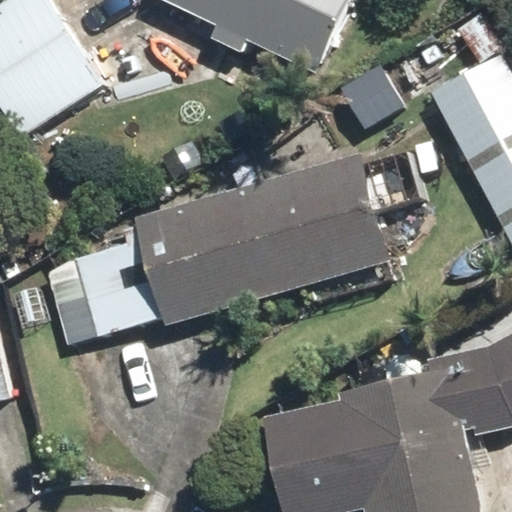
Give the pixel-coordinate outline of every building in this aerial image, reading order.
[(39,0),(14,0),(0,11),(0,101),(33,145),(107,89),(39,0)] [(163,0),(159,8),(321,91),(367,0),(163,0)] [(511,58),(509,54),(433,95),(511,241),(511,58)] [(398,273),(368,164),(141,227),(171,336),(398,273)] [(0,334),(0,410),(17,407),(0,334)] [(350,412),(267,428),(285,511),(486,511),(473,444),(511,435),(511,345),(493,355),(434,367),(437,385),(348,402),(350,412)]
